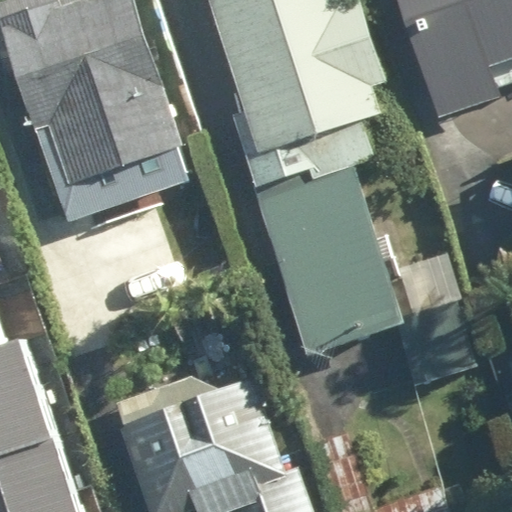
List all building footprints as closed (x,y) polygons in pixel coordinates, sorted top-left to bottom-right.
[(10,0),(0,3),(0,28),(7,26),(37,124),(52,119),(74,189),(188,154),(140,0),(10,0)] [(386,91),(360,3),(346,7),(343,0),(213,0),(260,155),(379,119),(372,95),(386,91)] [(511,0),(398,0),(437,123),(501,103),(491,73),(511,66),(511,0)] [(123,511),(0,155),(0,511),(123,511)] [(353,178),(261,208),(309,355),(402,325),(353,178)] [(463,297),(428,303),(437,353),(411,357),(417,388),(477,378),(463,297)] [(217,511),(283,492),(249,381),(203,396),(198,379),(116,404),(149,511),(217,511)] [(346,437),(307,449),(326,511),(453,511),(445,485),(369,509),(346,437)] [(312,511),(309,495),(276,499),(263,511),(312,511)]
